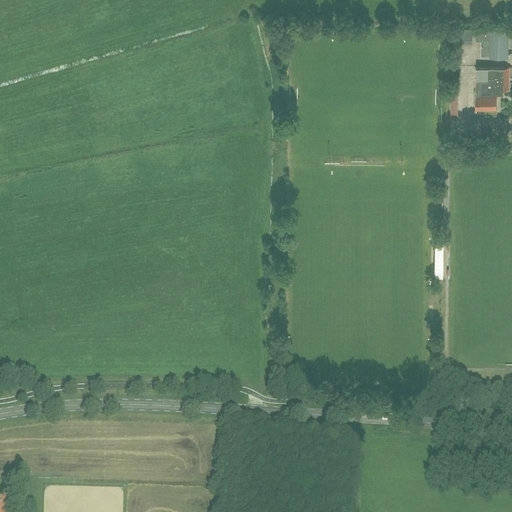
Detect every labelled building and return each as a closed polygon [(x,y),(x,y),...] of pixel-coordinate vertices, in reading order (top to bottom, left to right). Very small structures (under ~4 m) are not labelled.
[(472,43),(472,29),(455,28),(455,43),(472,43)] [(489,58),(508,58),(508,30),(490,29),(489,58)] [(476,56),(475,45),(460,46),(461,57),(476,56)] [(476,80),(476,108),(496,108),(497,95),(497,91),(503,91),(509,91),(510,67),(489,67),(476,67),(476,80)] [(435,239),(435,275),(444,275),(444,239),(435,239)] [(0,511),(8,511),(10,497),(0,496),(0,511)]
